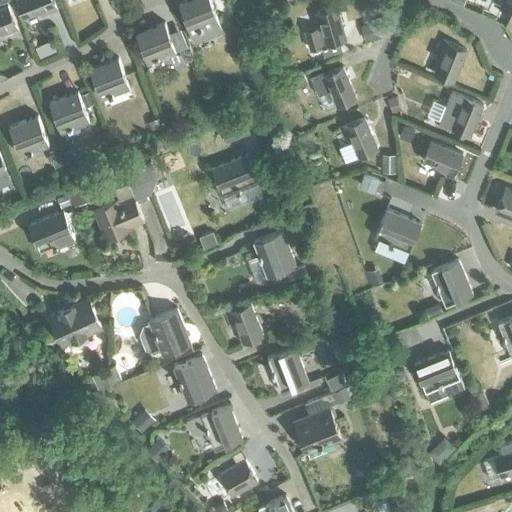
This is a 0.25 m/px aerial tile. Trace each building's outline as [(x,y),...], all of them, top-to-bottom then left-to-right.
[(16,0),(23,17),(39,11),(41,17),(57,10),(52,0),(16,0)] [(185,0),(179,3),(190,31),(193,37),(197,42),(211,36),(211,30),(208,23),(218,19),(210,0),(185,0)] [(511,0),(502,0),(500,7),(511,12),(511,0)] [(0,8),(0,32),(2,37),(17,30),(7,5),(0,8)] [(305,30),(310,48),(346,38),(337,6),(316,12),(321,26),(305,30)] [(361,24),(365,40),(380,36),(375,20),(361,24)] [(164,21),(136,33),(147,61),(175,49),(164,21)] [(440,57),(434,72),(453,80),(466,49),(441,39),(435,54),(440,57)] [(52,40),(36,46),(41,57),(56,50),(52,40)] [(189,44),(179,48),(184,62),(194,58),(189,44)] [(89,68),(101,96),(129,85),(118,57),(89,68)] [(310,75),(319,94),(330,90),(336,105),(356,97),(343,66),(325,73),(323,70),(310,75)] [(300,73),(286,79),(292,92),(306,85),(300,73)] [(49,101),(60,129),(89,118),(78,90),(49,101)] [(451,90),(438,121),(470,135),(483,104),(451,90)] [(396,95),(387,98),(392,111),(401,108),(396,95)] [(9,126),(20,154),(49,142),(38,115),(9,126)] [(155,116),(147,120),(151,129),(162,124),(159,115),(155,116)] [(339,127),(346,143),(351,140),(358,156),(377,148),(364,117),(339,127)] [(403,124),(398,137),(408,141),(414,128),(403,124)] [(229,128),(220,132),(225,142),(233,139),(229,128)] [(436,171),(452,178),(462,153),(431,140),(423,159),(439,166),(436,171)] [(58,150),(48,154),(51,163),(52,162),(55,169),(63,166),(60,159),(61,159),(58,150)] [(72,150),(62,153),(65,163),(75,159),(72,150)] [(211,167),(222,194),(258,181),(247,153),(211,167)] [(0,184),(10,181),(0,155),(0,184)] [(394,155),(381,155),(381,172),(394,172),(394,155)] [(151,159),(123,170),(134,195),(135,198),(151,192),(157,175),(151,159)] [(363,173),(359,184),(374,190),(378,179),(363,173)] [(86,186),(67,194),(69,197),(72,205),(72,206),(91,199),(86,186)] [(495,209),(511,216),(511,189),(505,187),(495,209)] [(67,193),(58,196),(63,209),(72,205),(69,197),(67,194),(67,193)] [(94,209),(105,238),(129,227),(129,226),(144,220),(135,198),(134,195),(119,201),(118,199),(94,209)] [(374,236),(409,250),(421,222),(386,207),(374,236)] [(28,223),(39,251),(75,236),(63,209),(28,223)] [(253,240),(267,276),(295,265),(281,229),(253,240)] [(211,230),(198,235),(203,248),(216,243),(211,230)] [(430,270),(445,305),(473,293),(458,258),(430,270)] [(287,272),(291,282),(308,276),(304,265),(287,272)] [(377,269),(367,273),(373,287),(383,283),(377,269)] [(50,314),(62,342),(101,325),(88,297),(50,314)] [(439,302),(426,306),(430,316),(438,313),(442,311),(439,302)] [(225,312),(231,328),(237,326),(243,342),(262,334),(250,303),(225,312)] [(161,349),(163,354),(191,342),(177,307),(149,318),(150,322),(142,325),(139,333),(145,348),(153,352),(161,349)] [(511,315),(497,321),(511,357),(511,356),(511,315)] [(409,328),(395,334),(400,347),(414,342),(409,328)] [(267,356),(281,392),(308,381),(295,345),(267,356)] [(413,363),(425,391),(460,376),(449,349),(413,363)] [(174,364),(188,400),(216,388),(201,353),(174,364)] [(115,363),(92,373),(98,387),(121,377),(115,363)] [(325,378),(330,389),(344,383),(339,372),(325,378)] [(333,391),(337,402),(354,395),(349,384),(333,391)] [(186,419),(189,426),(191,429),(195,432),(199,433),(203,432),(204,431),(207,430),(214,448),(242,437),(228,402),(200,413),(186,419)] [(144,407),(131,420),(142,432),(155,419),(144,407)] [(329,407),(294,421),(305,449),(340,435),(329,407)] [(151,445),(148,449),(159,461),(162,457),(172,448),(161,437),(151,445)] [(443,437),(428,453),(439,463),(453,447),(443,437)] [(511,440),(500,445),(502,453),(495,456),(501,475),(511,471),(511,440)] [(219,473),(231,495),(257,479),(245,458),(219,473)] [(78,511),(128,511),(140,506),(127,487),(78,511)] [(253,511),(292,511),(285,494),(257,505),(259,510),(253,511)] [(222,500),(213,505),(216,511),(220,511),(227,508),(222,500)]
